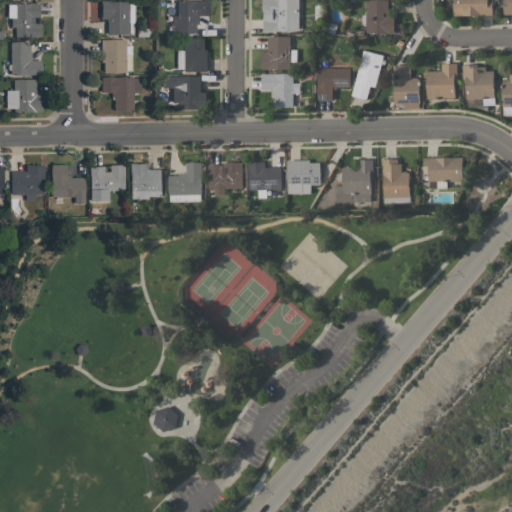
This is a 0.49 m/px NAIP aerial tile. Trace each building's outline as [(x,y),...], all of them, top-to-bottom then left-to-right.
[(132,22),(131,22),(131,33),(105,33),(105,18),(99,18),(99,0),(110,0),(110,1),(127,1),(127,2),(132,2),(132,22)] [(206,0),(206,15),(196,15),(196,22),(194,22),(194,33),(168,32),(168,22),(170,22),(170,15),(174,15),(174,0),(206,0)] [(299,0),(299,29),(288,29),(288,30),(274,30),(274,31),(263,31),(263,16),(264,16),(264,10),(262,10),(262,0),(299,0)] [(388,0),(388,15),(394,15),(394,32),(383,32),(383,34),(372,34),(372,32),(366,32),(365,0),(388,0)] [(492,0),(492,14),(454,15),(453,0),(492,0)] [(511,0),(511,13),(503,13),(503,0),(511,0)] [(38,23),(39,23),(39,37),(27,37),(27,36),(13,36),(13,27),(9,27),(9,17),(6,17),(6,11),(5,11),(5,4),(13,4),(13,3),(27,3),(27,2),(38,2),(38,23)] [(297,61),(289,61),(290,68),(262,68),(261,51),(268,51),(267,36),(289,36),(289,49),(296,49),(297,61)] [(182,49),(182,37),(204,37),(204,49),(207,49),(206,71),(182,70),(182,68),(174,68),(175,49),(182,49)] [(130,54),(124,54),(124,72),(101,71),(102,62),(99,62),(99,39),(124,39),(124,45),(130,45),(130,54)] [(26,42),(26,51),(29,51),(29,60),(39,60),(39,74),(0,74),(0,60),(8,60),(8,42),(26,42)] [(370,85),(366,98),(351,94),(363,49),(383,55),(375,86),(370,85)] [(454,79),(455,97),(427,98),(426,71),(442,70),(441,63),(456,62),(457,79),(454,79)] [(404,108),(404,103),(394,103),(393,79),(392,65),(410,64),(410,78),(411,77),(416,77),(418,78),(419,78),(420,102),(419,102),(419,107),(404,108)] [(462,64),(477,64),(477,66),(485,66),(485,70),(493,70),(494,97),(466,98),(465,81),(463,81),(462,64)] [(317,99),(317,67),(350,67),(350,86),(336,86),(336,89),(332,89),(332,99),(317,99)] [(293,105),(274,105),(274,96),(271,96),(271,88),(262,88),(262,73),(293,73),(293,105)] [(511,114),(503,114),(503,106),(502,106),(502,81),(503,81),(505,80),(510,80),(510,73),(511,73),(511,114)] [(178,86),(178,75),(201,75),(200,91),(206,91),(206,108),(178,108),(178,98),(171,98),(171,86),(178,86)] [(131,76),(131,77),(138,77),(138,92),(131,92),(131,109),(112,109),(112,99),(110,99),(110,96),(109,96),(109,92),(99,92),(99,76),(131,76)] [(34,79),(34,94),(40,94),(40,111),(12,111),(12,108),(4,108),(4,89),(11,89),(11,79),(34,79)] [(423,157),(462,157),(462,181),(446,181),(447,188),(436,188),(436,180),(428,180),(428,173),(424,173),(423,157)] [(409,201),(384,202),(382,159),(397,158),(397,163),(401,163),(401,171),(406,171),(407,172),(408,172),(410,196),(409,196),(409,201)] [(310,184),(310,192),(288,193),(287,160),(309,159),(309,162),(319,162),(320,184),(310,184)] [(342,185),(342,166),(358,166),(358,159),(372,159),(373,175),(370,176),(370,193),(370,201),(335,202),(335,185),(342,185)] [(266,189),(266,196),(258,196),(258,189),(248,189),(248,161),(264,160),(264,171),(267,171),(267,166),(281,166),(281,188),(266,189)] [(208,173),(208,164),(221,163),(222,169),(228,169),(228,162),(242,161),(242,172),(241,172),(242,187),(224,188),(225,194),(214,194),(214,188),(209,188),(208,173)] [(169,194),(168,194),(168,175),(177,175),(177,172),(186,172),(185,162),(201,162),(201,166),(204,166),(204,173),(201,173),(201,193),(200,193),(200,200),(169,201),(169,194)] [(161,196),(149,196),(149,198),(129,198),(129,173),(128,173),(128,163),(146,163),(146,168),(161,168),(161,191),(161,196)] [(23,200),(23,194),(8,194),(8,171),(24,171),(24,164),(42,164),(42,175),(42,193),(33,193),(33,200),(23,200)] [(64,164),(64,174),(68,174),(68,177),(82,177),(83,203),(72,203),(72,196),(50,196),(49,164),(64,164)] [(106,190),(106,200),(88,200),(88,175),(87,166),(102,165),(102,171),(108,171),(108,164),(121,164),(122,190),(106,190)] [(176,406),(174,421),(161,423),(152,413),(155,401),(166,398),(176,406)]
